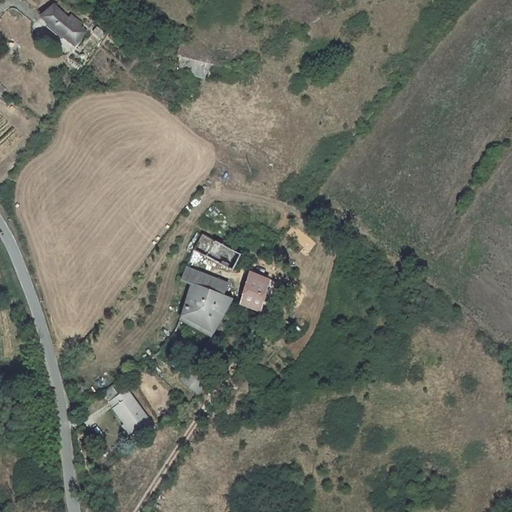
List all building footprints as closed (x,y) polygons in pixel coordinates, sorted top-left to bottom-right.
[(55,5),(41,17),(75,45),(87,32),(80,26),(82,24),(72,15),(70,18),(55,5)] [(101,38),(105,33),(97,27),(94,31),(93,32),(101,38)] [(214,65),(181,57),(177,70),(210,80),(214,65)] [(223,252),(220,266),(237,270),(240,256),(223,252)] [(191,285),(222,296),(227,285),(186,269),(181,281),(191,285)] [(260,311),(268,283),(249,276),(241,304),(260,311)] [(231,299),(222,296),(191,285),(182,315),(213,332),(231,299)] [(181,379),(198,394),(210,381),(192,366),(181,379)] [(109,402),(119,395),(112,386),(102,393),(109,402)] [(119,395),(109,402),(125,424),(131,432),(132,433),(141,426),(149,420),(126,389),(119,395)] [(149,420),(141,426),(143,429),(151,423),(149,420)] [(131,432),(125,424),(122,426),(128,434),(131,432)]
